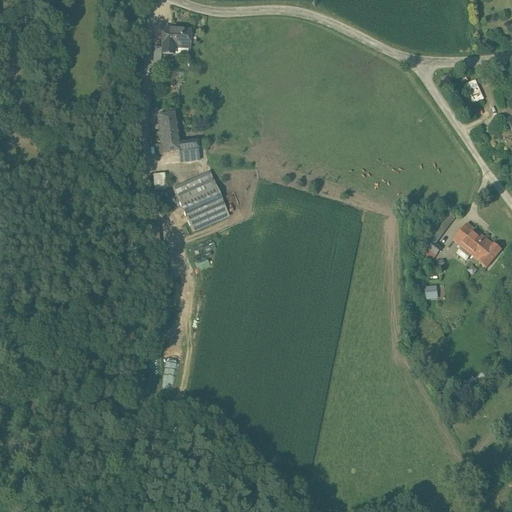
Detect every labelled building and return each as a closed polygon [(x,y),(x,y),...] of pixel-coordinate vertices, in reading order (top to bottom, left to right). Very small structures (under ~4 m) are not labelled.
[(190,31),(163,29),(162,47),(162,54),(173,55),(174,48),(189,49),(190,31)] [(477,87),(468,91),(474,104),(483,100),(477,87)] [(175,114),(156,116),(160,145),(155,146),(156,155),(161,154),(179,152),(178,143),(175,114)] [(196,141),(178,143),(179,152),(197,150),(196,141)] [(209,174),(172,190),(178,203),(215,187),(209,174)] [(164,175),(153,176),(154,190),(165,189),(164,175)] [(215,187),(178,203),(191,233),(228,217),(215,187)] [(444,212),(424,238),(434,246),(454,220),(444,212)] [(491,249),(465,227),(453,242),(479,264),(477,265),(485,271),(500,253),(493,247),(491,249)] [(434,246),(429,253),(435,258),(441,251),(434,246)] [(197,274),(213,268),(208,257),(193,263),(197,274)] [(437,285),(424,286),(426,299),(438,298),(437,285)] [(188,380),(190,356),(180,355),(178,379),(188,380)]
